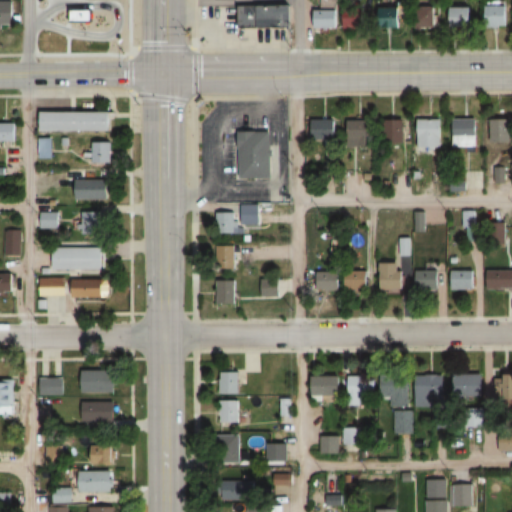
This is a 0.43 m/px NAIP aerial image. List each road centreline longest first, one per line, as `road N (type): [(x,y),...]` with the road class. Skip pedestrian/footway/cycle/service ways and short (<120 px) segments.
road 1 (residential): [(511,331),(0,336)]
road 2 (secondary): [(161,73),(163,511)]
road 3 (secondary): [(161,73),(511,71)]
road 4 (secondary): [(0,74),(161,73)]
